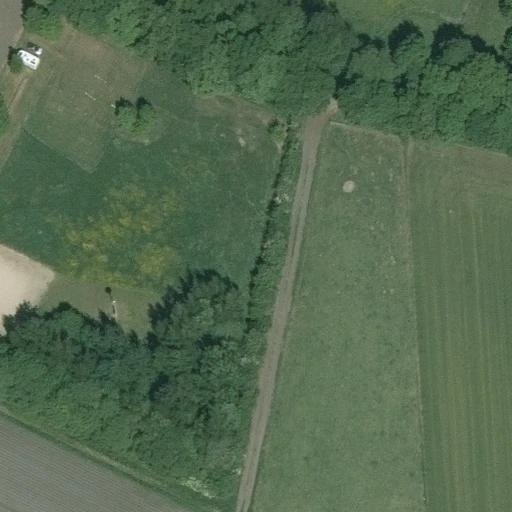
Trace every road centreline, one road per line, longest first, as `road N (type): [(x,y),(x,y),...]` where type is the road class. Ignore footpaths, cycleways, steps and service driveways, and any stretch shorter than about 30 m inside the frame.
road 1 (track): [(241,511),(326,89)]
road 2 (unclassified): [(511,133),(279,74),(111,0)]
